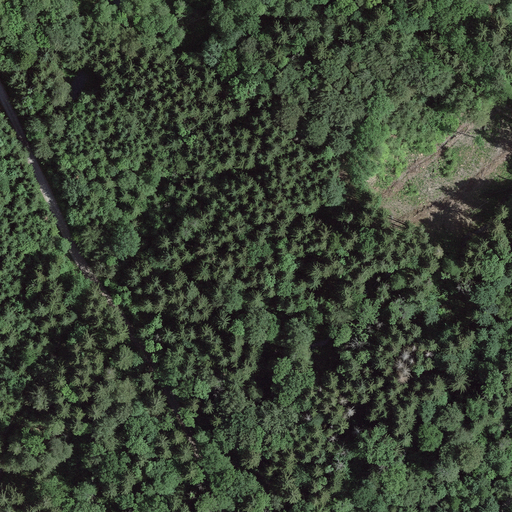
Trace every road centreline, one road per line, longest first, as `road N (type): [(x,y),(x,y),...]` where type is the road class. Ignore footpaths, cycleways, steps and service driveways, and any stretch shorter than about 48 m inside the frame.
road 1 (track): [(0,93),(78,263),(170,395),(220,511)]
road 2 (track): [(92,281),(0,452)]
